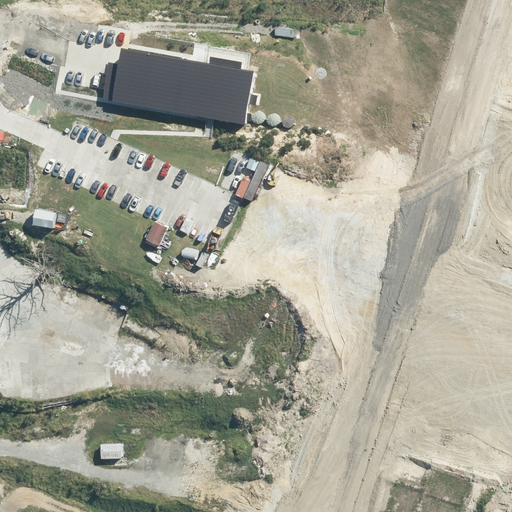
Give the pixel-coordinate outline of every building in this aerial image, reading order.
[(456,110),(467,46),(446,43),(447,37),(413,35),(412,49),(444,51),(435,106),(456,110)] [(257,70),(128,47),(126,62),(113,59),(107,94),(248,120),(257,70)] [(315,88),(287,82),(285,90),(313,96),(315,88)] [(322,114),(317,113),(319,103),(281,95),(276,121),(314,129),(314,126),(320,127),(322,114)] [(127,443),(106,443),(106,458),(127,457),(127,443)]
